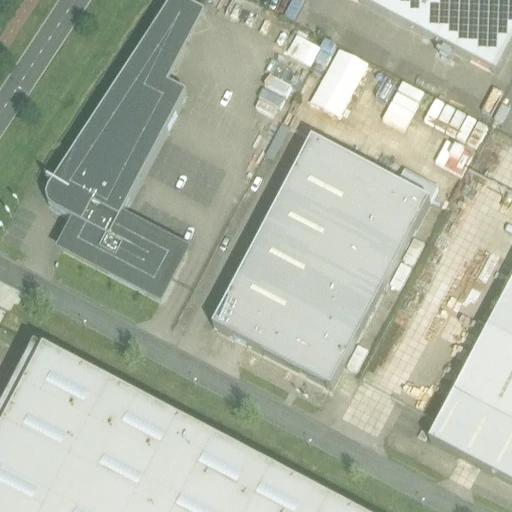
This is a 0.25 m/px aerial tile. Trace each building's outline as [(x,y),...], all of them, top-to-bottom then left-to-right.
[(511,51),(511,0),(351,0),(498,78),(511,51)] [(187,97),(132,68),(53,187),(50,193),(47,201),(49,208),(55,214),(81,227),(76,236),(73,234),(64,252),(161,303),(186,255),(122,222),(187,97)] [(431,206),(398,189),(313,144),(214,331),(332,393),(431,206)] [(511,289),(430,445),(511,488),(511,289)] [(0,511),(341,511),(46,356),(0,441),(0,511)]
